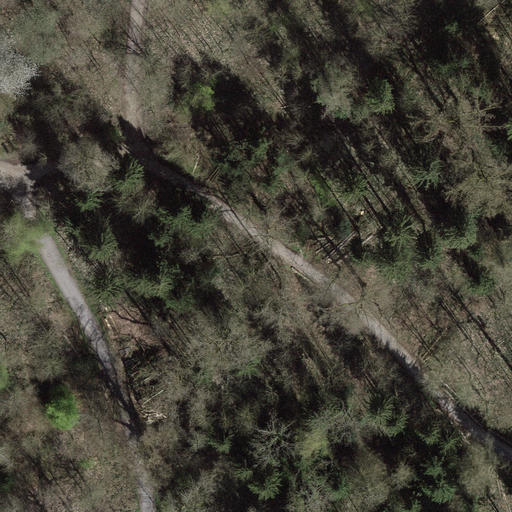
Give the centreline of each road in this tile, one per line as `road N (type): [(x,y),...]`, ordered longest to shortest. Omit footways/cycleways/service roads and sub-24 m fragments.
road 1 (track): [(129,158),(339,291),(464,424),(511,447)]
road 2 (track): [(151,511),(112,375),(17,190)]
road 3 (track): [(17,190),(21,173),(129,158),(143,0)]
